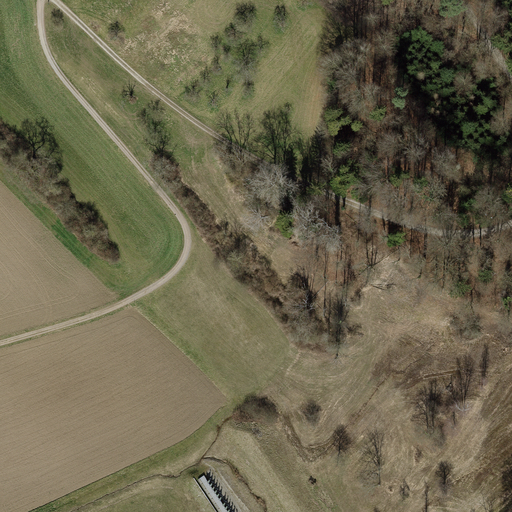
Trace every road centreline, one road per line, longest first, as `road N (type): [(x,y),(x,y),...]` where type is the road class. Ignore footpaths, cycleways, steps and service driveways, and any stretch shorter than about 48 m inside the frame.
road 1 (track): [(52,0),(176,109),(308,186),(398,226),(481,233),(511,221)]
road 2 (track): [(0,342),(112,309),(168,279),(188,238),(181,218),(58,72),(39,0)]
